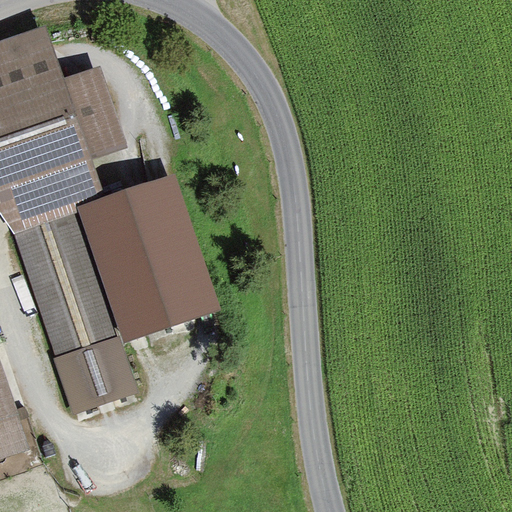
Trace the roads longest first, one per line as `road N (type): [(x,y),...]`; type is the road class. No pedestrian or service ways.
road 1 (unknown): [(0,276),(25,360),(64,392),(91,398),(117,390),(199,351),(211,334),(214,306),(148,114),(105,81),(36,79)]
road 2 (unclassified): [(329,511),(291,179),(272,105),(231,44),(165,0)]
